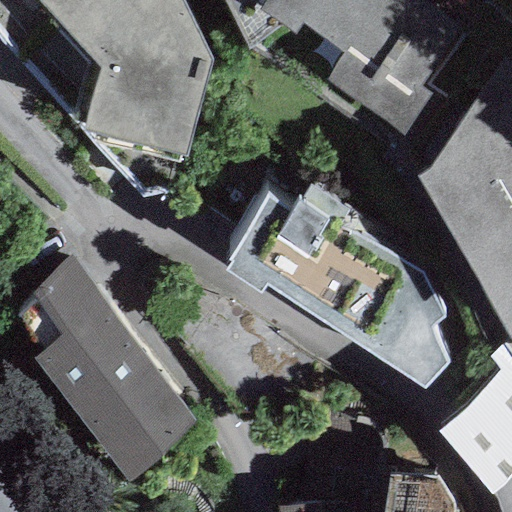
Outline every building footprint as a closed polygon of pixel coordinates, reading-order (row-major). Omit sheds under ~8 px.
[(35,0),(98,67),(81,129),(90,139),(179,163),(179,154),(186,157),(210,60),(180,0),(35,0)] [(468,25),(431,0),(263,0),(257,10),(294,36),(303,24),(344,52),(324,82),(414,143),(444,100),(425,87),(468,25)] [(429,169),(417,178),(511,339),(511,69),(505,55),(429,169)] [(348,208),(308,184),(300,204),(297,201),(292,212),(266,194),(227,260),(230,263),(224,271),(259,294),(265,286),(421,389),(447,363),(432,325),(442,317),(421,273),(338,226),(348,208)] [(194,424),(71,258),(11,312),(42,353),(33,359),(127,483),(194,424)] [(302,493),(369,500),(375,442),(365,424),(344,419),(323,423),(309,439),(302,493)]
